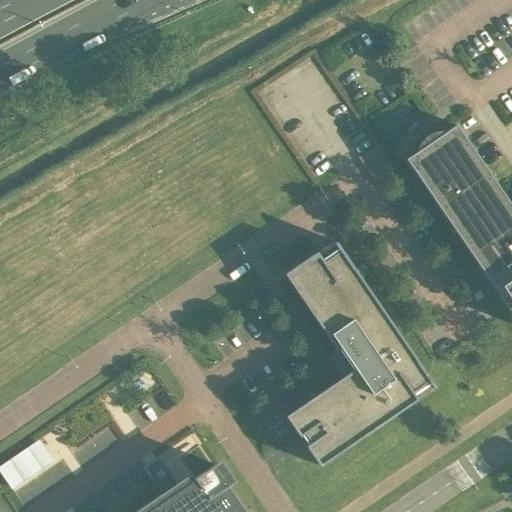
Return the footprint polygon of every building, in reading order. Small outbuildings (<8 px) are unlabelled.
[(511,207),(456,124),(405,159),(511,314),(511,207)] [(361,161),(376,182),(389,173),(394,170),(377,145),(373,147),(359,157),(361,161)] [(322,261),(318,254),(316,252),(284,273),(336,349),(340,347),(354,369),(286,416),(299,436),(303,434),(309,443),(306,445),(320,466),(417,399),(412,392),(428,381),(433,388),(435,387),(336,241),(334,243),(338,250),(322,261)] [(477,300),(483,296),(479,290),(473,295),(477,300)] [(35,442),(0,466),(0,472),(9,486),(48,460),(35,442)] [(244,511),(227,486),(229,485),(214,464),(194,478),(196,482),(180,493),(172,481),(161,489),(166,497),(143,511),(244,511)]
